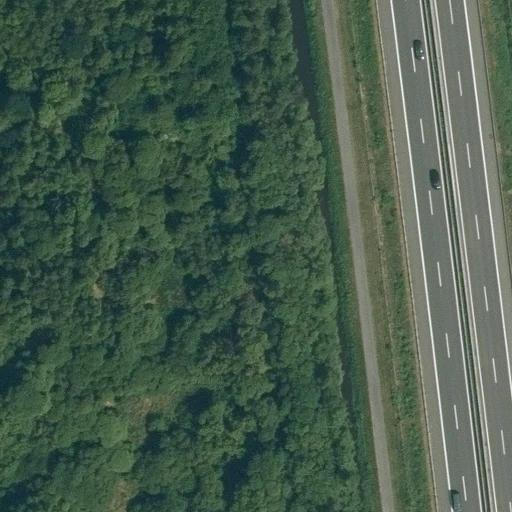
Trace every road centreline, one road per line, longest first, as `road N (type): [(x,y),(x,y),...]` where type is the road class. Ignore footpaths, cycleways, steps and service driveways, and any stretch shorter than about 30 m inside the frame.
road 1 (track): [(327,0),(391,511)]
road 2 (motorway): [(510,511),(448,0)]
road 3 (motorway): [(404,0),(466,511)]
